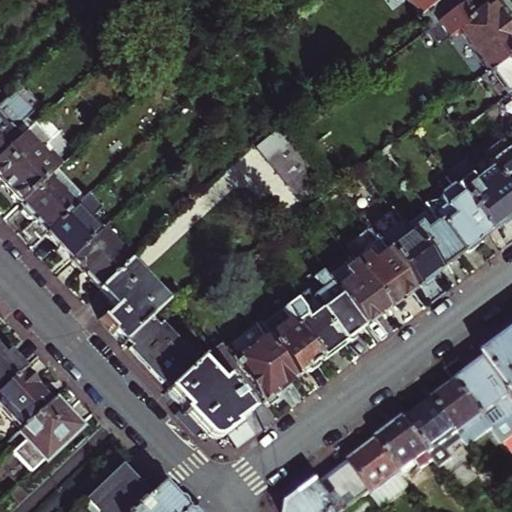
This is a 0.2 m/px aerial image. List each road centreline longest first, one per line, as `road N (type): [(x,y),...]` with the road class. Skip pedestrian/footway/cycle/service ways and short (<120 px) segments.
road 1 (residential): [(217,496),(511,276)]
road 2 (residential): [(217,496),(0,262)]
